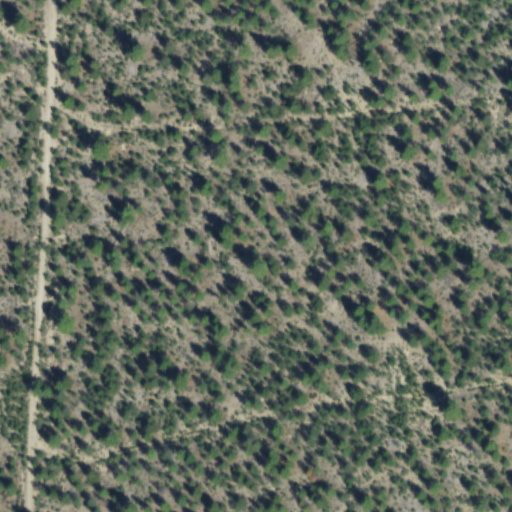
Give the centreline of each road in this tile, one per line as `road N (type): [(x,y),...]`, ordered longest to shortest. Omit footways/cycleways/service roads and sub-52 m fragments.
road 1 (track): [(122,0),(119,191),(85,511)]
road 2 (track): [(511,384),(142,464),(91,463)]
road 3 (track): [(511,108),(417,125),(120,147)]
